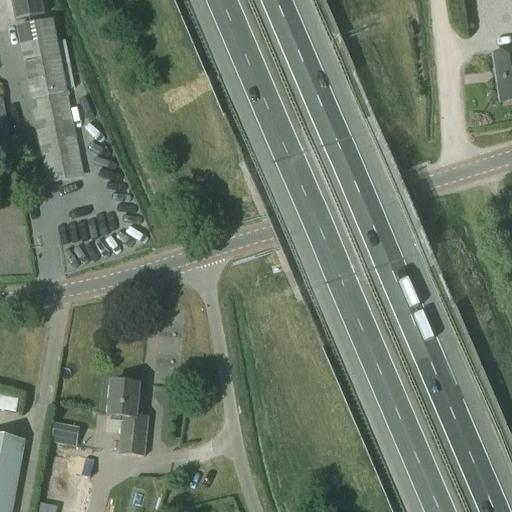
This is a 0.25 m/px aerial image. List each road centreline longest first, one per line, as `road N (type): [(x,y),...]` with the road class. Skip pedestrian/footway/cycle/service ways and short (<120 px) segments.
road 1 (motorway): [(217,0),(436,511)]
road 2 (motorway): [(492,511),(274,0)]
road 3 (tertiary): [(208,253),(511,157)]
road 4 (unclassified): [(258,511),(234,451),(208,253)]
road 5 (track): [(416,193),(511,414)]
road 6 (tertiary): [(0,298),(74,292),(208,253)]
road 7 (track): [(449,180),(446,0)]
